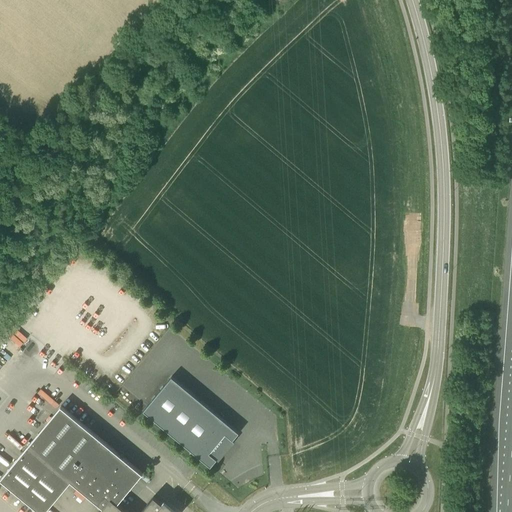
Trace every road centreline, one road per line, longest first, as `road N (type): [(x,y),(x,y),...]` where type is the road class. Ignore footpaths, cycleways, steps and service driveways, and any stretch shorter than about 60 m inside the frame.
road 1 (secondary): [(426,412),(438,350),(443,175),(436,99),(411,0)]
road 2 (track): [(0,210),(192,0)]
